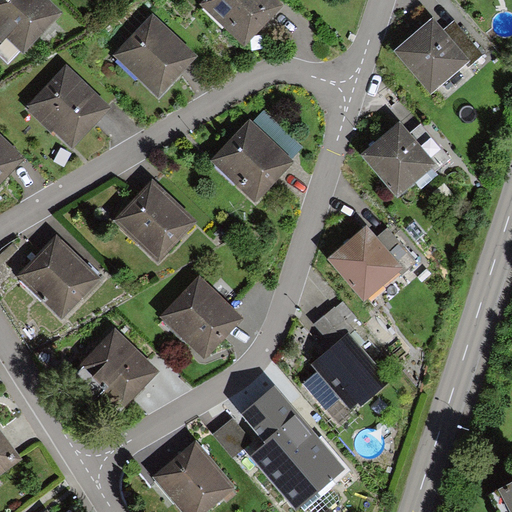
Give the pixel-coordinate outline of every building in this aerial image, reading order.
[(21,47),(57,10),(46,0),(0,0),(0,35),(4,31),(21,47)] [(244,45),(280,6),(272,0),(208,0),(203,7),(222,24),(244,45)] [(158,94),(194,55),(152,17),(117,56),(136,74),(158,94)] [(397,53),(433,94),(469,63),(443,33),(433,22),(397,53)] [(71,146),(106,108),(64,70),(29,108),(51,128),(71,146)] [(257,202),(292,163),(250,125),(215,164),(233,180),(257,202)] [(364,157),(397,195),(434,164),(410,136),(401,126),(364,157)] [(0,182),(20,161),(0,142),(0,182)] [(158,260),(193,221),(151,183),(116,222),(136,240),(158,260)] [(329,261),(363,301),(403,268),(379,238),(369,227),(329,261)] [(63,315),(98,276),(57,238),(21,277),(41,294),(63,315)] [(205,357),(240,319),(199,281),(164,319),(182,336),(205,357)] [(337,307),(315,325),(334,348),(350,334),(356,329),(337,307)] [(125,403),(157,369),(115,331),(84,365),(105,384),(125,403)] [(361,404),(389,380),(350,334),(339,344),(334,348),(314,365),(321,373),(306,385),(338,422),(349,412),(347,409),(357,401),(361,404)] [(252,458),(294,510),(299,506),(304,511),(305,511),(355,469),(324,433),(321,436),(312,425),(278,384),(242,414),(267,445),(252,458)] [(231,458),(252,442),(233,419),(212,435),(231,458)] [(0,473),(23,456),(0,426),(0,473)] [(185,511),(207,511),(235,489),(198,446),(158,479),(174,497),(185,511)] [(503,511),(511,511),(511,483),(494,493),(503,511)]
